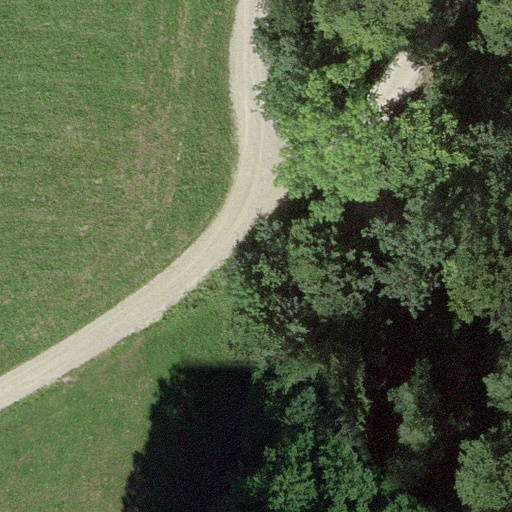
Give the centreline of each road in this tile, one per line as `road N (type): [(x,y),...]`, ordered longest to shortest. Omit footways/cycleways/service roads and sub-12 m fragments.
road 1 (track): [(451,0),(388,93),(50,398),(0,424)]
road 2 (track): [(267,0),(262,72),(271,198)]
